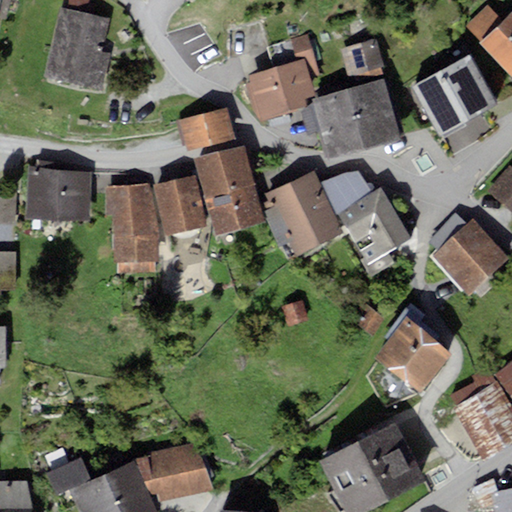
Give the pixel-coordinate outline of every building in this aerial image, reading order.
[(0,0),(0,48),(4,49),(12,0),(0,0)] [(488,6),(465,27),(511,76),(511,12),(503,22),(488,6)] [(116,27),(67,14),(55,80),(111,93),(121,57),(116,27)] [(287,74),(260,81),(271,124),(331,106),(336,104),(326,79),(336,76),(322,37),(281,51),(287,74)] [(396,48),(355,54),(360,83),(401,78),(396,48)] [(471,58),(413,89),(440,139),(498,108),(471,58)] [(406,88),(371,96),(386,147),(420,138),(406,88)] [(336,104),(331,106),(346,157),(386,147),(371,96),(336,104)] [(223,112),(177,122),(184,150),(231,141),(223,112)] [(260,147),(209,159),(221,198),(268,186),(272,185),(260,147)] [(101,174),(39,171),(36,216),(98,220),(101,174)] [(359,173),(332,184),(348,215),(382,196),(370,174),(359,173)] [(327,174),(284,193),(313,254),(357,233),(348,215),(332,184),(327,174)] [(511,175),(498,189),(511,201),(511,175)] [(207,177),(166,184),(177,235),(220,226),(207,177)] [(157,185),(114,188),(115,217),(124,217),(125,236),(124,262),(171,261),(169,235),(157,185)] [(217,199),(228,236),(279,223),(268,186),(221,198),(217,199)] [(393,190),(348,215),(377,268),(424,242),(393,190)] [(0,224),(20,225),(21,193),(0,191),(0,224)] [(511,253),(485,225),(444,260),(480,298),(511,268),(511,253)] [(12,252),(0,252),(0,291),(13,291),(12,252)] [(412,321),(373,362),(414,399),(450,356),(412,321)] [(12,334),(0,333),(0,396),(11,396),(12,334)] [(511,367),(498,377),(511,398),(511,367)] [(511,411),(497,384),(451,410),(477,457),(511,436),(511,411)] [(394,426),(323,462),(352,511),(366,511),(425,483),(394,426)] [(145,461),(168,504),(218,493),(206,446),(145,461)] [(145,461),(120,473),(142,511),(172,511),(168,504),(145,461)] [(142,511),(120,473),(84,491),(96,511),(142,511)] [(494,479),(473,489),(481,509),(494,506),(491,493),(499,491),(494,479)] [(511,511),(511,488),(499,491),(491,493),(494,506),(494,511),(511,511)]
